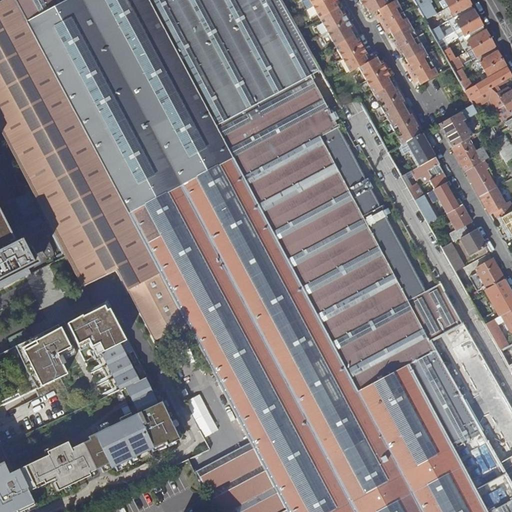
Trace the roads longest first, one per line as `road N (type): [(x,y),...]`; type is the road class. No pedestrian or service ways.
road 1 (residential): [(83,297),(91,303),(120,292),(194,445),(56,511)]
road 2 (residential): [(429,127),(385,46),(376,50),(347,0)]
road 3 (residential): [(434,135),(511,274)]
